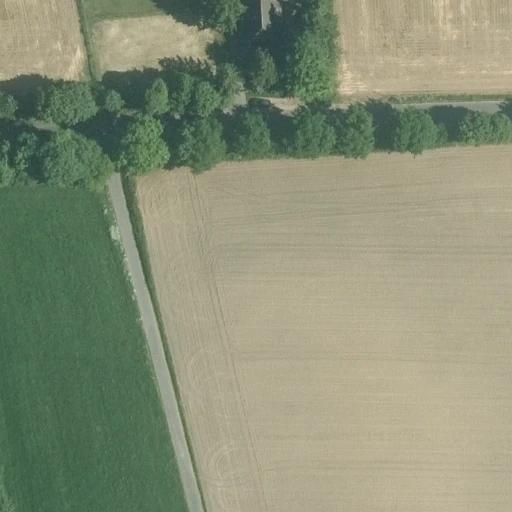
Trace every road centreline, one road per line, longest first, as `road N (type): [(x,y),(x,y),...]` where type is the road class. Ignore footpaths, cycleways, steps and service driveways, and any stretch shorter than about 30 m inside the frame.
road 1 (unclassified): [(511,111),(103,128)]
road 2 (residential): [(196,511),(103,128)]
